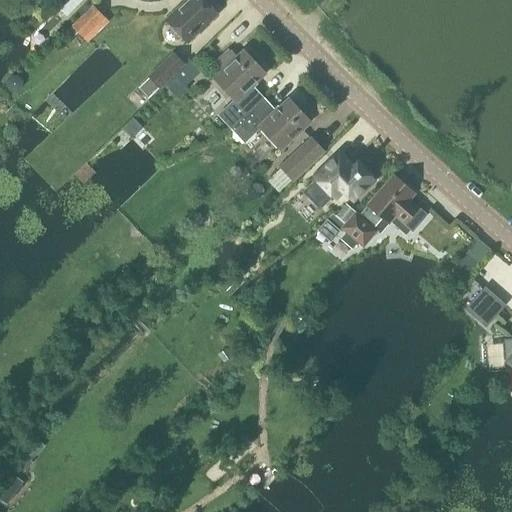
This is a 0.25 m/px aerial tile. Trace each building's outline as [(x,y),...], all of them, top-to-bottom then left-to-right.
[(91,0),(81,0),(70,11),(75,16),(92,1),(91,0)] [(217,15),(203,0),(189,0),(167,21),(171,26),(170,30),(178,39),(183,38),(188,43),(217,15)] [(93,6),(67,32),(72,38),(78,33),(87,42),(109,22),(93,6)] [(33,17),(27,24),(34,30),(40,23),(33,17)] [(173,52),(148,77),(160,89),(164,84),(184,63),(173,52)] [(211,65),(219,74),(210,83),(230,104),(214,119),(228,134),(244,117),(262,100),(250,87),(260,77),(249,66),(253,63),(245,55),(242,58),(239,56),(233,61),(228,56),(226,58),(223,55),(211,65)] [(190,62),(176,76),(186,86),(200,72),(190,62)] [(274,113),(262,100),(244,117),(228,134),(240,147),(256,132),(276,153),(305,125),(303,123),(306,120),(298,112),(295,115),(285,103),(274,113)] [(307,142),(277,171),(289,184),(320,155),(307,142)] [(374,180),(357,163),(353,167),(339,153),(314,177),(316,179),(303,192),(320,209),(333,196),(335,199),(343,191),(353,201),(374,180)] [(415,193),(394,174),(360,214),(355,211),(344,224),(334,214),(318,232),(331,243),(343,229),(363,248),(379,231),(375,228),(383,219),(389,224),(396,217),(412,232),(427,215),(410,200),(415,193)] [(484,288),(474,300),(488,313),(481,321),(488,326),(505,307),(484,288)] [(38,440),(16,464),(25,471),(33,463),(31,461),(45,446),(38,440)] [(23,482),(12,474),(0,490),(0,499),(7,505),(23,482)]
